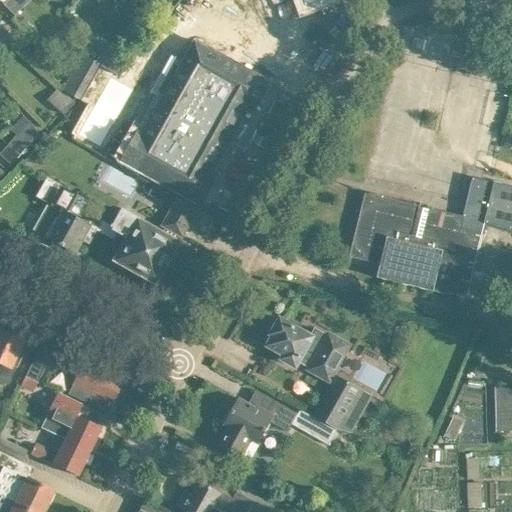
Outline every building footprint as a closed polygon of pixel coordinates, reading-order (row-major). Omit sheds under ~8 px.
[(300,0),(304,8),(325,0),(300,0)] [(137,132),(121,162),(126,165),(182,196),(199,206),(216,176),(211,173),(246,109),(252,112),(268,83),(251,73),(195,41),(194,41),(178,70),(173,67),(160,91),(165,94),(142,134),(137,132)] [(63,90),(80,100),(101,65),(84,55),(63,90)] [(78,135),(99,147),(132,90),(110,78),(78,135)] [(64,116),(75,103),(57,88),(46,100),(64,116)] [(15,135),(7,145),(19,156),(27,145),(15,135)] [(19,156),(7,145),(0,152),(0,156),(11,165),(19,156)] [(364,193),(349,257),(379,265),(376,278),(445,295),(445,293),(452,264),(474,269),(485,223),(511,229),(511,187),(492,182),(472,178),(463,217),(364,193)] [(46,241),(49,240),(59,245),(59,249),(68,253),(71,252),(73,253),(81,238),(87,241),(94,229),(100,232),(105,224),(88,214),(94,205),(61,186),(35,232),(37,233),(37,236),(46,241)] [(110,226),(105,224),(100,232),(115,241),(113,245),(120,249),(114,261),(156,285),(179,243),(176,241),(179,236),(181,237),(196,211),(177,201),(162,226),(165,227),(162,233),(122,211),(114,226),(111,225),(110,226)] [(452,264),(445,293),(467,298),(471,280),(474,269),(452,264)] [(481,302),(487,285),(471,280),(467,298),(481,302)] [(310,337),(296,329),(279,319),(270,335),(272,336),(266,346),(283,355),(280,359),(295,367),(300,357),(312,364),(309,369),(327,380),(347,346),(328,336),(328,337),(314,330),(310,337)] [(0,381),(7,386),(22,355),(18,353),(24,341),(0,330),(0,381)] [(26,378),(32,381),(38,384),(48,361),(36,356),(26,378)] [(83,362),(68,394),(108,413),(123,382),(83,362)] [(359,389),(337,376),(314,418),(336,430),(359,389)] [(511,387),(494,387),(495,430),(511,430),(511,387)] [(89,452),(101,427),(77,416),(83,404),(60,393),(50,414),(48,413),(41,428),(66,440),(65,440),(89,452)] [(254,408),(248,404),(238,398),(223,424),(227,427),(216,446),(240,460),(251,440),(258,444),(270,422),(287,432),(298,414),(272,399),(271,401),(273,402),(267,412),(255,406),(254,408)] [(314,418),(305,413),(297,427),(327,444),(336,430),(314,418)] [(451,419),(443,437),(453,441),(461,423),(451,419)] [(27,451),(0,437),(0,451),(22,462),(27,451)] [(36,445),(31,454),(78,476),(89,452),(65,440),(60,452),(50,447),(48,451),(36,445)] [(0,453),(0,465),(5,468),(15,473),(3,496),(2,497),(32,511),(43,511),(53,491),(35,482),(28,479),(21,475),(25,466),(7,457),(0,453)] [(466,457),(466,478),(478,478),(478,456),(466,457)] [(176,507),(185,511),(210,511),(220,493),(215,490),(220,481),(208,474),(202,484),(198,481),(191,495),(185,492),(176,507)] [(483,511),(482,480),(466,480),(466,511),(483,511)] [(270,511),(276,504),(240,483),(231,500),(252,511),(270,511)] [(0,502),(0,511),(32,511),(2,497),(0,502)]
